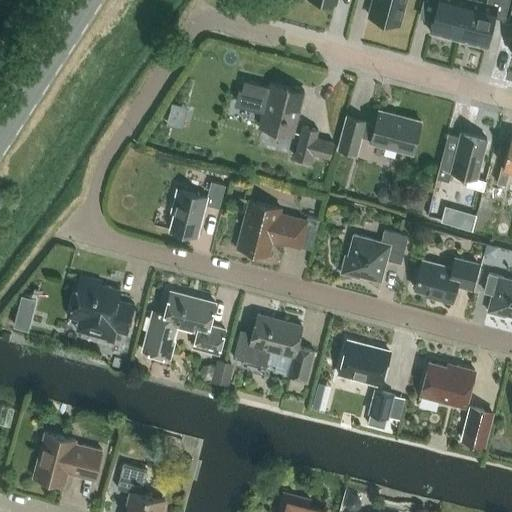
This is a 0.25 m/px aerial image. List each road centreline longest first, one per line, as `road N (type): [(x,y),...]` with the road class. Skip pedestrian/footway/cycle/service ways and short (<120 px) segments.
road 1 (residential): [(511,101),(201,18),(92,184),(87,224)]
road 2 (residential): [(511,345),(137,250),(87,224)]
road 3 (secondary): [(0,133),(87,0)]
